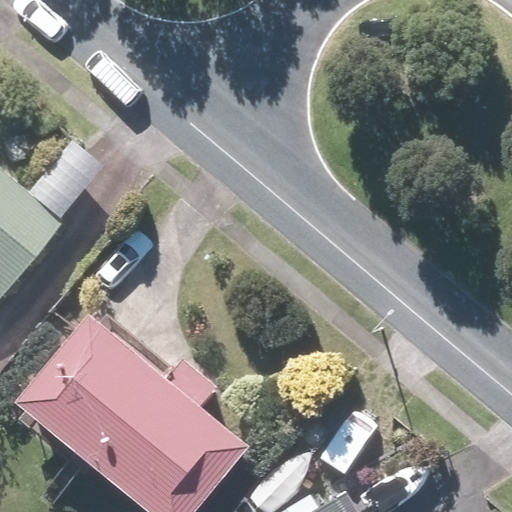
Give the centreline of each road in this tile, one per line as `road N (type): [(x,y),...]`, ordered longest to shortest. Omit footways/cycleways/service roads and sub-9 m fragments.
road 1 (tertiary): [(511,397),(199,106)]
road 2 (tertiary): [(199,106),(71,0)]
road 3 (tertiary): [(199,106),(295,0)]
